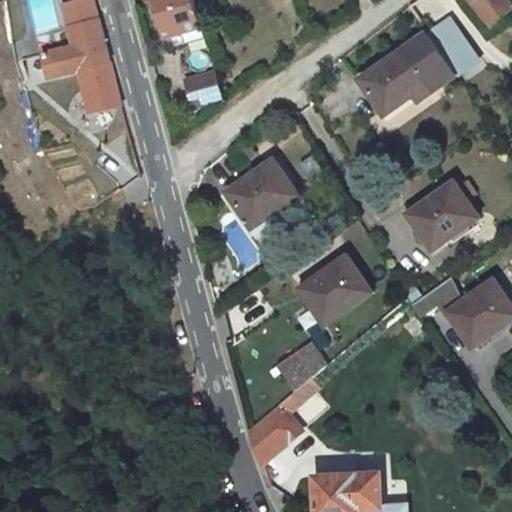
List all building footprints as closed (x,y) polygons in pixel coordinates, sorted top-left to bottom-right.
[(79,0),(65,4),(71,28),(99,21),(93,0),(79,0)] [(203,28),(194,0),(156,0),(166,38),(203,28)] [(467,0),(487,24),(510,6),(505,0),(467,0)] [(449,17),(428,32),(457,75),(478,61),(449,17)] [(120,103),(99,21),(71,28),(76,45),(46,53),(52,75),(80,67),(91,110),(120,103)] [(405,46),(359,77),(385,114),(412,95),(417,102),(457,75),(428,32),(406,47),(405,46)] [(224,96),(216,70),(188,78),(196,104),(224,96)] [(254,228),(301,195),(276,160),(229,192),(254,228)] [(454,179),(408,211),(433,248),(479,216),(454,179)] [(327,324),(373,292),(347,256),(301,288),(327,324)] [(511,313),(511,303),(494,278),(449,310),(471,342),(511,313)] [(316,341),(279,366),(291,391),(332,362),(316,341)] [(314,394),(306,383),(289,398),(297,409),(314,394)] [(313,421),(330,407),(319,394),(302,408),(313,421)] [(289,415),(297,409),(289,398),(280,404),(289,415)] [(251,428),(263,461),(303,431),(289,415),(280,404),(251,428)] [(380,474),(315,478),(317,511),(357,511),(358,509),(381,508),(380,474)]
